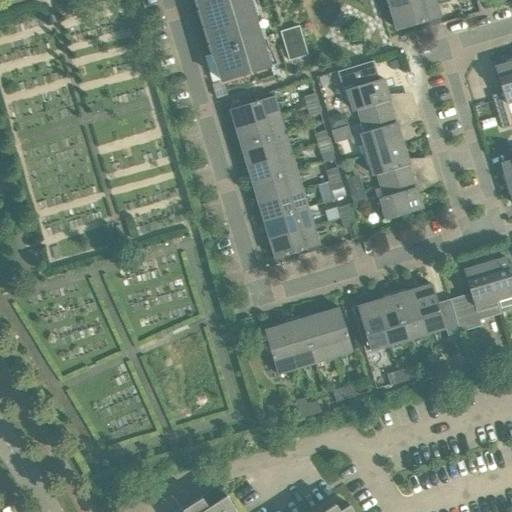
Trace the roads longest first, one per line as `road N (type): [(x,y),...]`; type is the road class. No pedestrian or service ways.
road 1 (residential): [(169,0),(259,297),(464,237)]
road 2 (residential): [(464,237),(418,58),(456,47)]
road 3 (residential): [(500,227),(456,47)]
